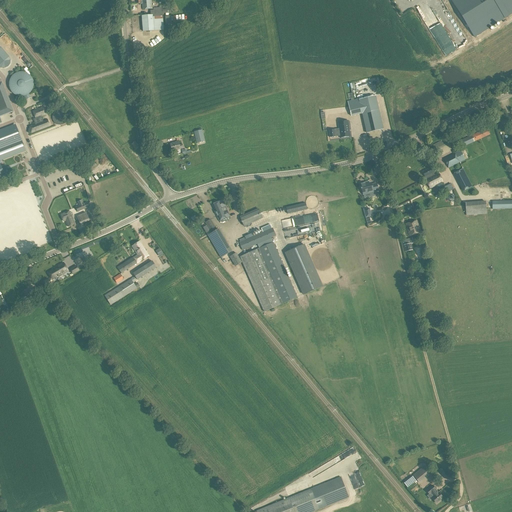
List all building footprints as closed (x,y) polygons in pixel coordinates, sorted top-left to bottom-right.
[(136,0),(137,3),(140,3),(142,3),(143,9),(152,9),(151,0),(136,0)] [(511,0),(451,0),(475,37),(511,13),(511,0)] [(163,30),(162,14),(150,15),(141,16),(143,32),(163,30)] [(3,38),(6,43),(12,39),(8,34),(3,38)] [(10,82),(9,84),(10,86),(10,88),(11,89),(11,91),(12,92),(14,93),(15,94),(16,95),(17,96),(19,96),(20,96),(21,97),(23,97),(24,96),(26,96),(28,95),(29,94),(30,93),(32,92),(33,91),(33,89),(34,87),(34,86),(34,84),(34,83),(34,81),(34,80),(33,79),(32,78),(32,76),(30,75),(29,74),(28,73),(26,72),(24,72),(23,72),(21,72),(19,72),(18,73),(16,73),(15,74),(14,75),(12,77),(11,78),(10,79),(10,81),(10,82)] [(0,121),(1,121),(0,119),(0,116),(13,111),(2,83),(0,83),(0,121)] [(353,100),(348,102),(350,111),(351,116),(362,114),(366,133),(383,129),(376,96),(359,100),(359,99),(353,100)] [(35,124),(29,126),(31,133),(50,126),(47,120),(43,121),(41,116),(45,115),(43,108),(33,111),(35,119),(34,119),(35,124)] [(62,117),(57,121),(62,127),(70,120),(62,112),(60,115),(62,117)] [(334,130),(329,130),(330,137),(335,137),(335,136),(340,136),(340,138),(350,137),(348,121),(338,122),(339,133),(335,134),(334,130)] [(16,126),(0,132),(0,180),(5,178),(0,165),(0,160),(25,151),(16,126)] [(487,128),(460,141),(462,147),(490,134),(487,128)] [(195,136),(196,143),(204,141),(202,130),(194,132),(195,136)] [(452,135),(434,145),(436,150),(455,140),(452,135)] [(178,142),(170,144),(172,151),(180,149),(183,148),(182,144),(179,145),(178,142)] [(460,150),(444,159),(448,168),(465,160),(460,150)] [(432,176),(431,174),(435,172),(433,167),(423,172),(425,176),(426,179),(430,188),(443,182),(439,173),(432,176)] [(464,191),(472,187),(472,186),(463,169),(455,173),(464,191)] [(368,182),(360,184),(361,188),(361,189),(363,195),(378,191),(376,184),(371,185),(371,183),(369,183),(368,182)] [(451,185),(443,189),(445,193),(453,190),(451,185)] [(428,202),(433,200),(429,192),(424,195),(428,202)] [(79,206),(76,207),(77,212),(89,207),(87,202),(84,204),(82,200),(77,202),(79,206)] [(223,200),(213,205),(219,221),(220,222),(222,223),(227,220),(230,219),(230,217),(223,200)] [(511,201),(492,202),(493,210),(511,209),(511,201)] [(486,202),(465,203),(466,216),(487,214),(486,202)] [(306,203),(286,207),(287,213),(307,209),(306,203)] [(242,216),(240,217),(244,226),(263,218),(260,212),(259,209),(242,216)] [(70,211),(61,215),(64,221),(65,221),(67,227),(75,224),(70,211)] [(86,213),(77,216),(80,224),(89,221),(86,213)] [(307,216),(308,219),(310,218),(311,224),(317,223),(315,214),(307,216)] [(210,220),(205,223),(211,234),(207,236),(221,258),(231,252),(218,230),(216,231),(210,220)] [(417,221),(405,224),(409,236),(420,233),(417,221)] [(310,234),(319,233),(317,224),(303,226),(304,235),(308,235),(308,238),(311,237),(310,234)] [(246,240),(239,242),(243,250),(276,236),(273,228),(253,236),(246,240)] [(409,239),(402,240),(403,245),(404,251),(412,250),(409,239)] [(139,241),(132,246),(141,261),(149,256),(139,241)] [(273,242),(240,257),(264,312),(297,297),(273,242)] [(304,245),(286,253),(304,295),(322,287),(304,245)] [(236,253),(230,257),(236,266),(242,262),(236,253)] [(132,258),(118,267),(121,273),(136,264),(132,258)] [(152,261),(133,274),(137,280),(156,268),(152,261)] [(63,263),(54,268),(55,270),(52,271),(47,273),(50,278),(57,274),(58,276),(68,271),(63,263)] [(120,274),(113,278),(116,283),(123,278),(120,274)] [(131,279),(105,296),(111,305),(137,289),(139,287),(137,283),(135,285),(131,279)] [(38,290),(27,296),(30,302),(42,296),(38,290)] [(422,467),(413,475),(419,483),(429,475),(422,467)] [(341,477),(256,511),(312,511),(349,497),(341,477)] [(433,485),(426,491),(430,495),(432,493),(434,495),(434,496),(432,498),(437,503),(443,498),(439,493),(438,493),(436,490),(433,485)]
